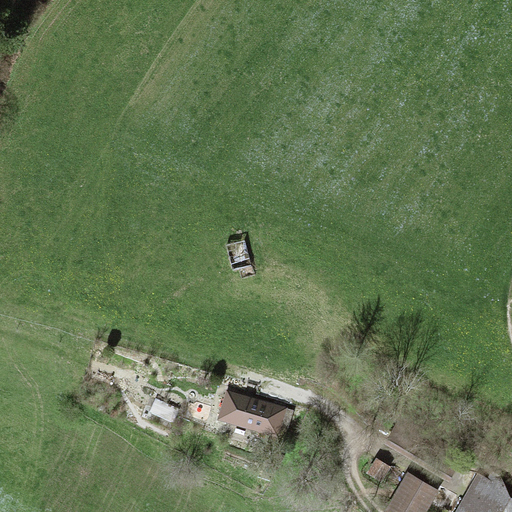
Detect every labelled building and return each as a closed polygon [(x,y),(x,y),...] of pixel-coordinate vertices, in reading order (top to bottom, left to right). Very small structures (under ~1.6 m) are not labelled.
[(224,416),(286,435),(293,414),(230,395),(224,416)] [(180,409),(158,398),(152,412),(174,422),(180,409)] [(391,441),(449,475),(462,454),(404,419),(391,441)] [(458,511),(511,511),(511,482),(498,474),(494,481),(481,473),(458,511)] [(392,511),(423,511),(436,491),(410,475),(390,510),(392,511)]
